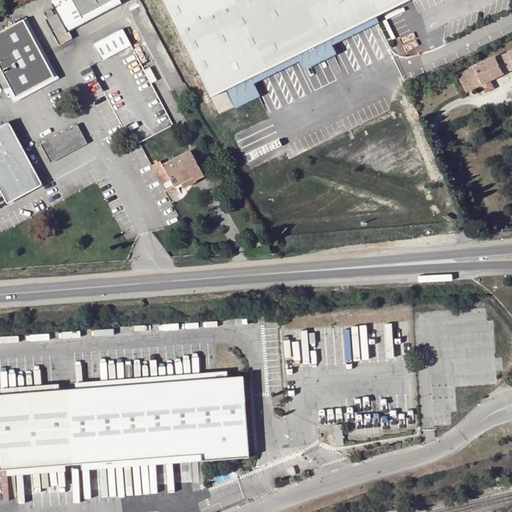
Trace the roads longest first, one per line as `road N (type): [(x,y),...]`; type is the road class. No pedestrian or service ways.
road 1 (secondary): [(0,295),(511,256)]
road 2 (unclassified): [(268,511),(423,458),(486,415)]
